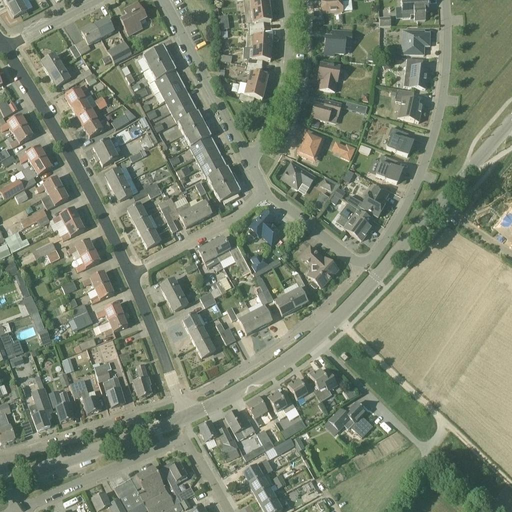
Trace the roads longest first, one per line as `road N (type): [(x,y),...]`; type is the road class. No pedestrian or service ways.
road 1 (residential): [(362,267),(391,232),(432,140),(446,60),(445,0)]
road 2 (tertiary): [(338,319),(511,122)]
road 3 (unclassified): [(130,276),(3,47)]
road 4 (track): [(338,319),(511,486)]
road 5 (residential): [(314,340),(427,453),(446,427)]
road 6 (residential): [(248,159),(161,0)]
road 7 (residential): [(24,510),(182,442)]
road 8 (residential): [(248,159),(281,96),(286,0)]
road 9 (residential): [(181,404),(318,313)]
road 10 (residential): [(130,276),(232,222),(264,193)]
road 11 (residential): [(0,460),(132,418),(147,431)]
road 12 (tertiary): [(3,482),(147,431)]
road 13 (tertiary): [(186,417),(314,340)]
road 14 (unclassified): [(181,404),(130,276)]
road 15 (residential): [(362,267),(264,193)]
